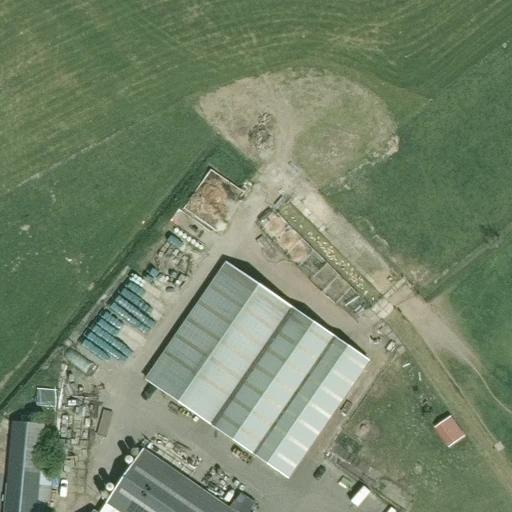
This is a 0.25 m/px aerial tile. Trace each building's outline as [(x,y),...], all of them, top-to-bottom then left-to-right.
[(174,257),(179,241),(165,237),(160,253),(174,257)] [(226,262),(144,381),(288,480),(369,361),(226,262)] [(56,390),(36,389),(35,406),(55,407),(56,390)] [(453,439),(469,429),(456,408),(439,418),(453,439)] [(10,449),(4,511),(49,511),(50,506),(37,505),(40,472),(42,451),(44,426),(12,423),(10,449)] [(358,469),(369,465),(363,450),(352,454),(358,469)] [(115,511),(231,511),(143,451),(106,505),(115,511)] [(52,473),(40,472),(37,505),(50,506),(52,473)]
